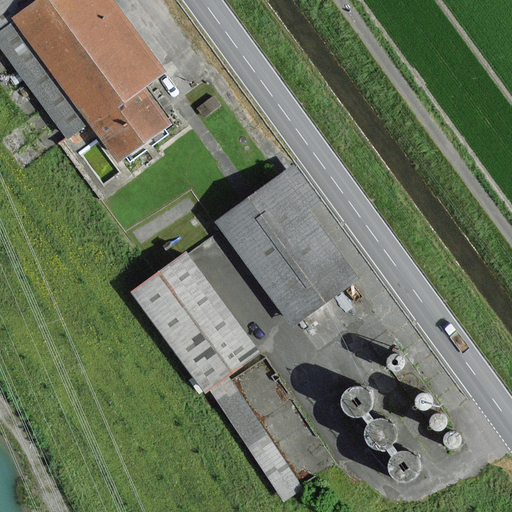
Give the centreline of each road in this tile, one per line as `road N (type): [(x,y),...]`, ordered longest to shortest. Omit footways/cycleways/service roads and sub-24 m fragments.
road 1 (tertiary): [(202,0),(511,426)]
road 2 (track): [(511,233),(342,0)]
